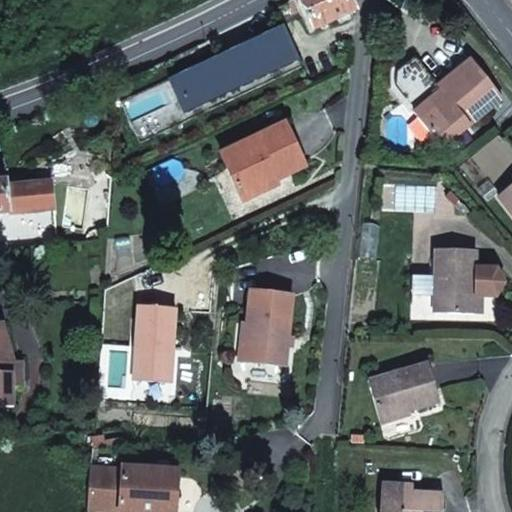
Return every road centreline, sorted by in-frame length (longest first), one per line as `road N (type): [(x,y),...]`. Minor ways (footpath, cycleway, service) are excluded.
road 1 (residential): [(369,0),(322,432)]
road 2 (unclassified): [(244,0),(0,102)]
road 3 (residential): [(494,511),(486,445),(511,363)]
